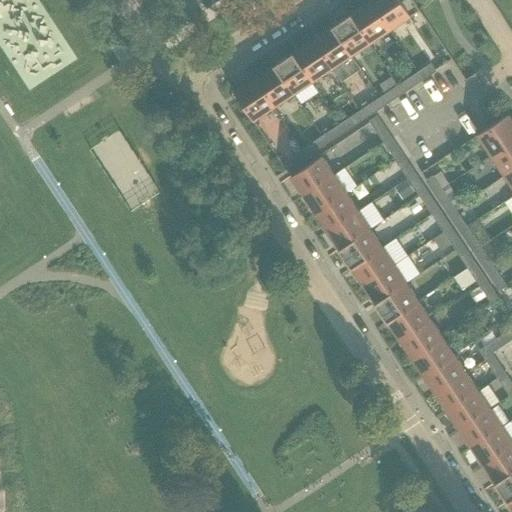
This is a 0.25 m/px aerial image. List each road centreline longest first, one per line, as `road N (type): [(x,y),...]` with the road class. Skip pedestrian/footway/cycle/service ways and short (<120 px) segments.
road 1 (residential): [(191,79),(195,103),(466,511)]
road 2 (residential): [(303,0),(191,79)]
